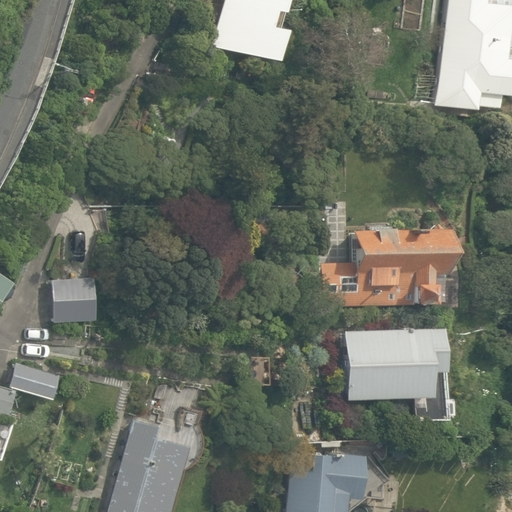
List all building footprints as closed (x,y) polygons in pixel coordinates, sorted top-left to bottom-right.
[(218,0),(207,47),(269,62),(277,30),(263,27),(267,11),(275,13),(278,0),(218,0)] [(418,102),(455,107),(455,104),(465,105),(467,90),(511,95),(511,60),(508,60),(511,27),(511,0),(442,0),(433,83),(420,82),(418,102)] [(247,205),(181,204),(181,278),(246,279),(247,205)] [(417,302),(439,302),(438,274),(443,274),(442,229),(347,231),(348,265),(318,265),(318,312),(418,310),(417,302)] [(0,310),(18,284),(0,271),(0,310)] [(46,278),(49,322),(87,320),(84,276),(46,278)] [(434,321),(336,325),(339,395),(424,391),(423,365),(436,365),(434,321)] [(4,385),(45,397),(51,375),(11,362),(4,385)] [(0,387),(0,414),(2,415),(9,390),(0,387)] [(101,511),(167,511),(180,468),(191,457),(196,445),(194,431),(190,422),(193,411),(182,408),(176,431),(128,417),(101,511)] [(286,455),(279,511),(344,511),(346,496),(355,497),(359,454),(328,451),(327,455),(313,454),(313,457),(286,455)]
